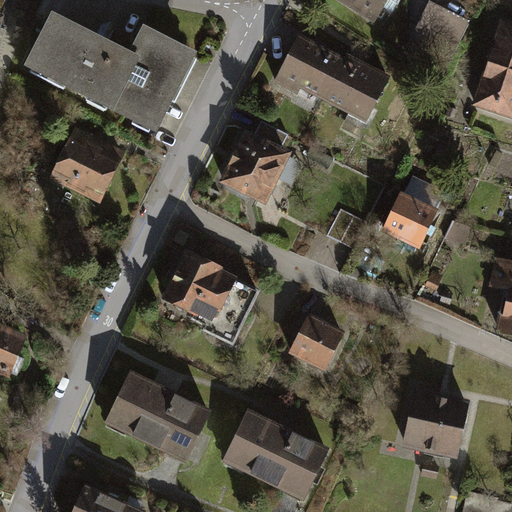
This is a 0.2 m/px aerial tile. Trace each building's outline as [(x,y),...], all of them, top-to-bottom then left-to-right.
[(414,0),(337,0),(391,35),(414,0)] [(476,26),(436,8),(412,61),(452,79),(476,26)] [(110,104),(133,59),(56,20),(33,64),(110,104)] [(511,24),(510,24),(496,66),(511,72),(511,24)] [(133,59),(110,104),(155,128),(192,57),(147,33),(133,59)] [(335,109),(356,64),(312,43),(288,94),(308,104),(311,97),(335,109)] [(379,130),(403,80),(381,69),(379,75),(356,64),(335,109),(379,130)] [(511,72),(496,66),(481,109),(511,119),(511,72)] [(295,139),(265,125),(260,137),(290,151),(295,139)] [(101,143),(77,131),(54,178),(100,200),(123,152),(110,146),(106,153),(98,149),(101,143)] [(304,163),(251,139),(227,191),(280,215),(304,163)] [(436,212),(403,196),(386,231),(400,238),(398,242),(415,251),(417,246),(419,247),(436,212)] [(329,236),(360,252),(373,226),(342,210),(329,236)] [(221,269),(188,253),(165,299),(196,315),(194,320),(235,340),(259,292),(219,273),(221,269)] [(511,332),(511,265),(500,263),(495,287),(511,290),(511,294),(507,318),(501,317),(498,330),(511,332)] [(0,300),(2,295),(0,294),(0,370),(8,374),(10,372),(17,375),(24,359),(17,356),(25,338),(0,327),(0,321),(3,315),(0,313),(0,300)] [(344,334),(312,317),(293,352),(325,368),(344,334)] [(189,458),(211,412),(132,374),(110,420),(189,458)] [(467,405),(417,394),(406,444),(456,455),(467,405)] [(363,410),(348,402),(342,415),(356,422),(363,410)] [(329,450),(251,412),(227,460),(306,498),(329,450)] [(427,466),(424,479),(441,483),(444,470),(427,466)] [(141,511),(85,487),(74,511),(141,511)] [(510,511),(511,506),(511,503),(498,501),(498,498),(468,492),(463,511),(510,511)]
